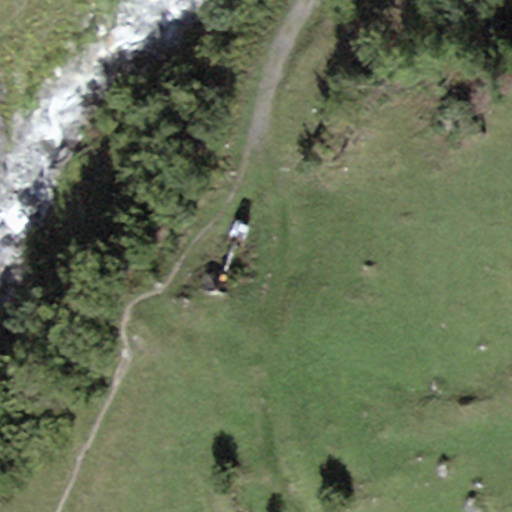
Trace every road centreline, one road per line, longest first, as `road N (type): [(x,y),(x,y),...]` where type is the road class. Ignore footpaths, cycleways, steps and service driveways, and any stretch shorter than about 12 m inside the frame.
road 1 (track): [(285,511),(259,438),(263,324),(277,238),(264,154)]
road 2 (track): [(264,154),(265,86),(310,0)]
